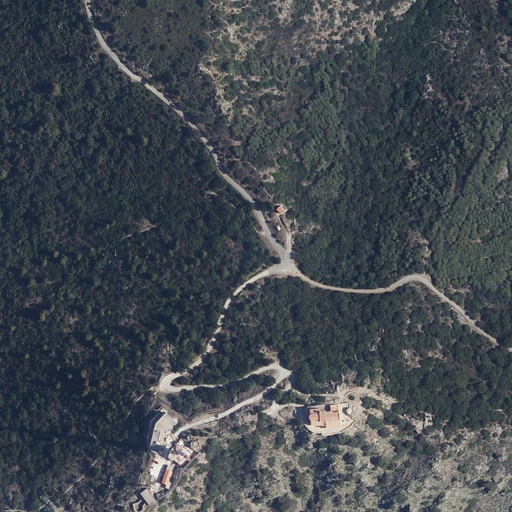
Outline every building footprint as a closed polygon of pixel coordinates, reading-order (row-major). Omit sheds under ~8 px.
[(280,205),(277,208),(282,213),(285,210),(280,205)] [(311,424),(315,426),(323,426),(340,425),(338,404),(330,405),(319,407),(310,409),(310,414),(309,415),(308,417),(309,419),(311,420),(311,424)] [(169,429),(177,421),(167,409),(162,414),(159,411),(152,419),(146,443),(150,444),(149,447),(163,452),(169,429)] [(182,457),(187,459),(192,447),(179,441),(173,454),(182,458),(182,457)] [(167,482),(172,470),(168,469),(163,481),(167,482)] [(146,487),(140,492),(149,505),(156,500),(146,487)]
